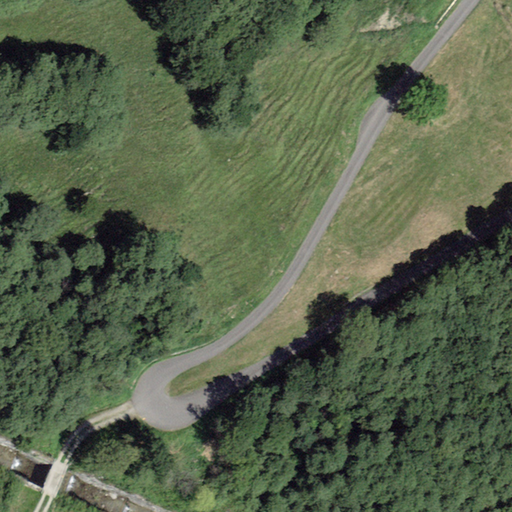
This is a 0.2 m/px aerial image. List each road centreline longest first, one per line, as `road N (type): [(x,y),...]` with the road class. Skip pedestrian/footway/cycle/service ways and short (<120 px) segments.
road 1 (unclassified): [(471,0),(381,116),(286,282),(228,339),(156,374),(148,398),(170,410),(213,395),(511,212)]
road 2 (track): [(40,511),(77,436),(148,398)]
